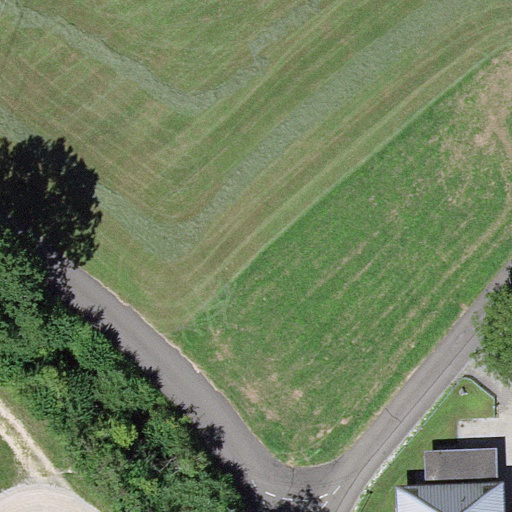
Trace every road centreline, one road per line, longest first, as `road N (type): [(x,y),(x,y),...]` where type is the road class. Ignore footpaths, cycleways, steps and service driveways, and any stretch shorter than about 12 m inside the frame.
road 1 (track): [(277,511),(222,433),(107,317),(0,233)]
road 2 (residential): [(310,511),(511,274)]
